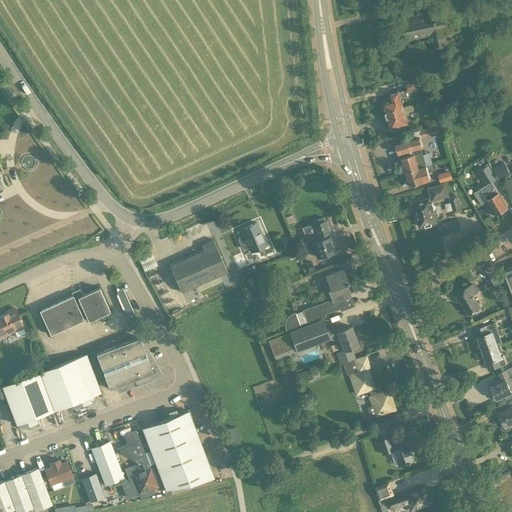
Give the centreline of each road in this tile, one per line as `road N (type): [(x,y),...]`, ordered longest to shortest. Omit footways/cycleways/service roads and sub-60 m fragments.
road 1 (unclassified): [(101,511),(236,477),(439,404)]
road 2 (unclassified): [(0,461),(165,398),(180,384),(180,364),(109,255)]
road 3 (tertiary): [(346,140),(181,214),(131,221)]
road 4 (tertiary): [(131,221),(58,139),(0,49)]
road 5 (secondary): [(398,295),(346,140)]
road 6 (secondary): [(346,140),(318,0)]
road 7 (unclassified): [(398,295),(511,232)]
